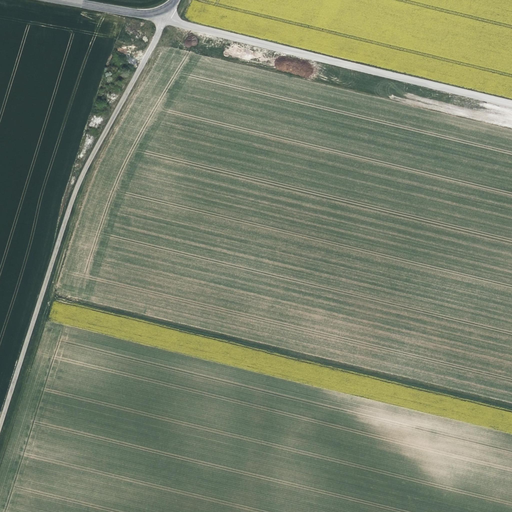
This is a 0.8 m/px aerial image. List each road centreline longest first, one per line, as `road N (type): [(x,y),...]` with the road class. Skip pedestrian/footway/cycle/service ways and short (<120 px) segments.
road 1 (track): [(0,425),(75,187),(157,35),(160,9)]
road 2 (unclassified): [(160,9),(188,26),(511,104)]
